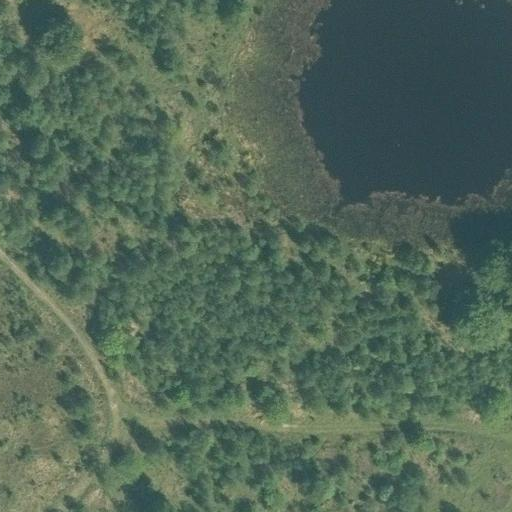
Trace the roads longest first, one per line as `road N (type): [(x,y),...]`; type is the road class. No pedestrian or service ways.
road 1 (track): [(511,420),(353,427),(121,420)]
road 2 (track): [(121,420),(62,315),(0,254)]
